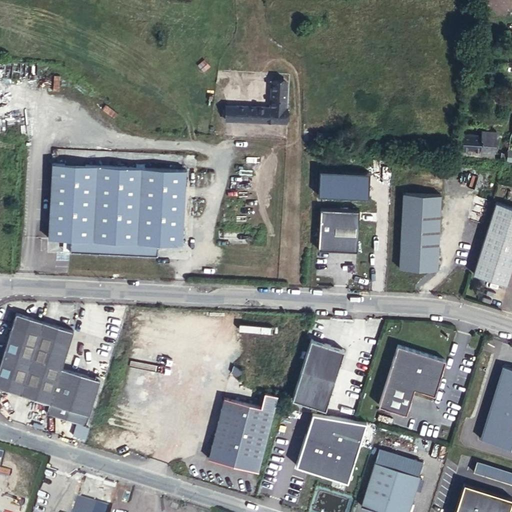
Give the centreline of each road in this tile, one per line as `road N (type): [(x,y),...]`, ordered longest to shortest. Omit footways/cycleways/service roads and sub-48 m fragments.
road 1 (unclassified): [(511,327),(444,308),(0,290)]
road 2 (unclassified): [(259,511),(0,428)]
